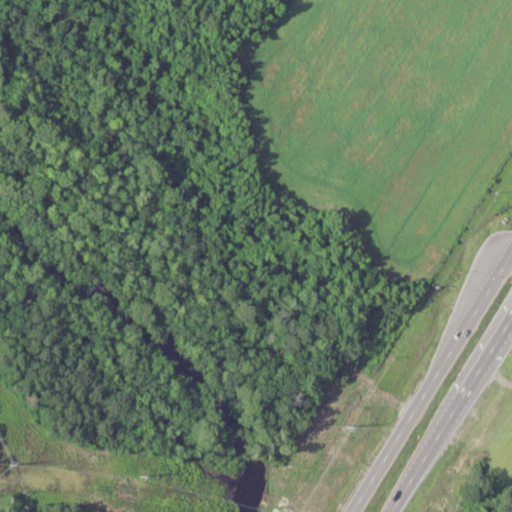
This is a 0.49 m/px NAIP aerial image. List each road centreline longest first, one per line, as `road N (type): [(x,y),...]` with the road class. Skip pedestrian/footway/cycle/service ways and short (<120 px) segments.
road 1 (trunk): [(511,254),(350,511)]
road 2 (trunk): [(385,511),(511,319)]
